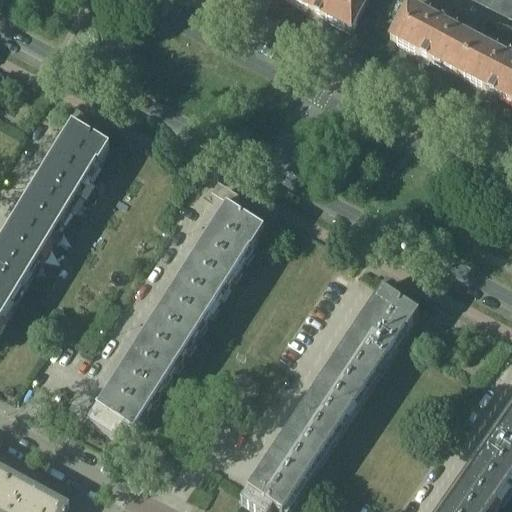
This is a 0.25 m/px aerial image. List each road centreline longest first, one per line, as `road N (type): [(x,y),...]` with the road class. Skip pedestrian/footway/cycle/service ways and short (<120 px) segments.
road 1 (primary): [(0,27),(511,299)]
road 2 (primary): [(511,199),(137,0)]
road 3 (residential): [(136,511),(0,436)]
